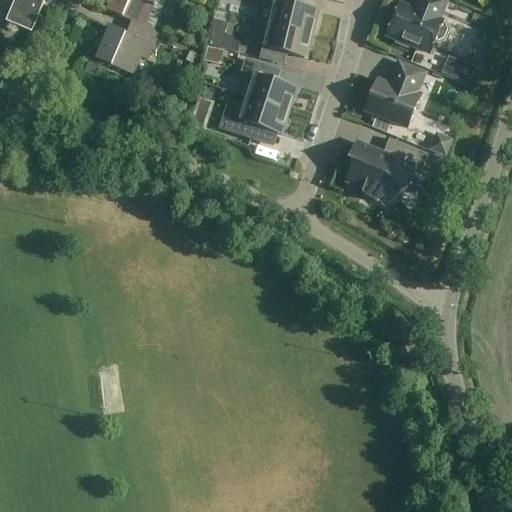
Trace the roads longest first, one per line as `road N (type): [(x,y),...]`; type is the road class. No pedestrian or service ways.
road 1 (unclassified): [(0,119),(128,135),(296,218)]
road 2 (residential): [(362,0),(296,218)]
road 3 (unclassified): [(447,314),(511,113)]
road 4 (unclassified): [(494,511),(451,372),(447,314)]
road 5 (unclassified): [(296,218),(447,314)]
